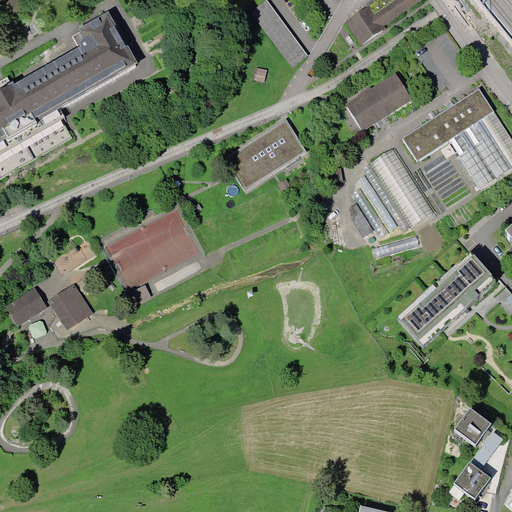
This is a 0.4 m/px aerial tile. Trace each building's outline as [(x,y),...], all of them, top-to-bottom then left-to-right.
[(27,0),(8,0),(3,8),(18,18),(30,2),(27,0)] [(308,55),(267,0),(250,12),(292,67),(308,55)] [(371,0),(366,4),(368,6),(345,21),(362,45),(386,29),(384,25),(421,0),(371,0)] [(0,178),(0,179),(72,138),(61,120),(65,117),(59,107),(138,63),(128,45),(126,46),(114,25),(116,24),(108,11),(78,29),(80,32),(73,36),(79,47),(15,84),(13,81),(10,82),(0,88),(0,178)] [(267,70),(257,67),(254,80),(264,83),(267,70)] [(358,96),(346,104),(362,131),(412,100),(396,73),(371,88),(370,87),(358,95),(358,96)] [(0,88),(10,82),(7,77),(0,80),(0,88)] [(494,111),(479,88),(402,138),(418,161),(450,140),(494,111)] [(511,137),(494,111),(450,140),(480,188),(511,166),(511,137)] [(286,119),(224,158),(245,192),(307,153),(286,119)] [(435,212),(395,148),(363,168),(404,232),(435,212)] [(343,182),(341,168),(329,170),(331,184),(343,182)] [(398,227),(365,176),(358,180),(391,231),(398,227)] [(291,186),(286,180),(278,185),(283,191),(291,186)] [(388,233),(360,189),(351,194),(380,239),(388,233)] [(374,231),(356,204),(349,208),(351,220),(363,238),(374,231)] [(419,246),(416,236),(373,249),(376,258),(419,246)] [(471,251),(397,316),(423,345),(497,280),(471,251)] [(74,284),(47,301),(56,315),(67,331),(93,314),(74,284)] [(152,298),(145,285),(129,293),(136,306),(152,298)] [(35,288),(5,307),(18,327),(40,313),(47,308),(35,288)] [(492,424),(470,407),(454,429),(476,445),(483,436),(487,430),(492,424)] [(36,417),(28,411),(20,421),(29,427),(36,417)] [(494,432),(471,462),(481,470),(504,439),(494,432)] [(471,462),(470,461),(453,483),(475,499),(491,477),(481,470),(471,462)]
